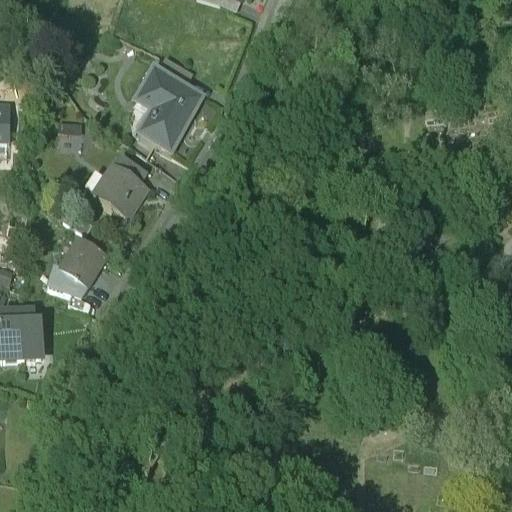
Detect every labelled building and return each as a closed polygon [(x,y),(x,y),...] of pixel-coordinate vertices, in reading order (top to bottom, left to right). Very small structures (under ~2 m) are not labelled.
[(213,0),(168,0),(168,3),(196,10),(219,16),(223,4),(213,0)] [(242,0),(213,0),(223,4),(238,10),(242,0)] [(191,82),(167,69),(159,83),(183,96),(191,82)] [(183,96),(159,83),(153,80),(139,106),(154,114),(138,145),(172,163),(203,106),(183,96)] [(120,163),(113,175),(117,178),(109,190),(97,208),(127,227),(147,195),(141,191),(148,181),(120,163)] [(97,208),(109,190),(96,182),(86,199),(94,204),(93,206),(97,208)] [(78,245),(60,276),(53,274),(46,294),(80,306),(107,263),(78,245)] [(12,279),(0,274),(0,288),(9,291),(12,279)] [(32,333),(30,320),(3,322),(4,335),(0,335),(0,367),(40,364),(38,333),(32,333)]
